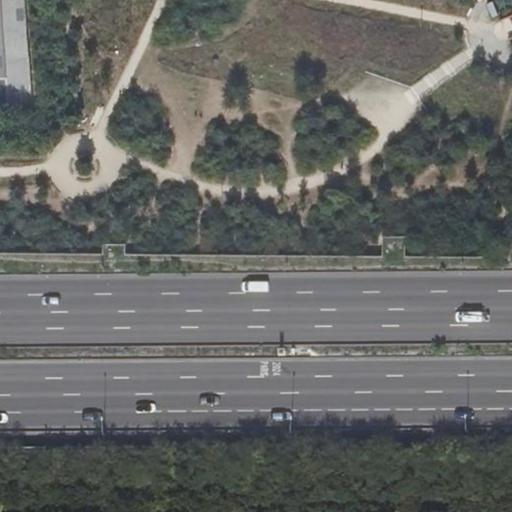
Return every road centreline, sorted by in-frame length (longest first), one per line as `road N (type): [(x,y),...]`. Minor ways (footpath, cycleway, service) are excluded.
road 1 (trunk): [(0,393),(511,384)]
road 2 (trunk): [(511,306),(0,310)]
